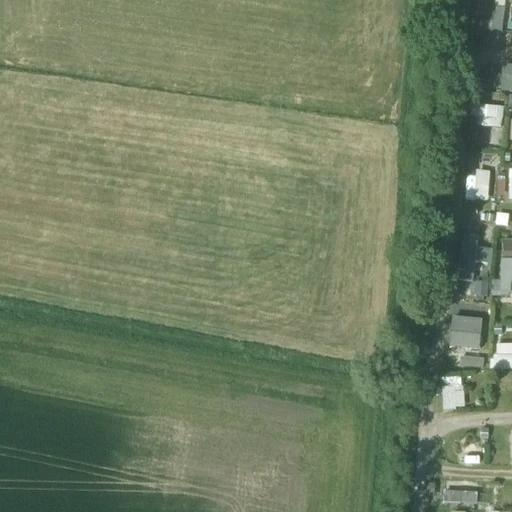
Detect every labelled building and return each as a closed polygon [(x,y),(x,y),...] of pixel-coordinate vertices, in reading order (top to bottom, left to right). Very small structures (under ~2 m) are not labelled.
[(499,128),(501,110),(482,108),(480,126),(499,128)] [(511,295),(511,260),(501,260),(500,295),(511,295)] [(482,350),(483,319),(451,319),(450,349),(482,350)] [(494,372),(511,371),(511,330),(508,330),(509,345),(493,346),(494,372)] [(443,412),(464,411),(463,380),(441,381),(443,412)] [(478,505),(478,482),(446,481),(445,504),(478,505)]
